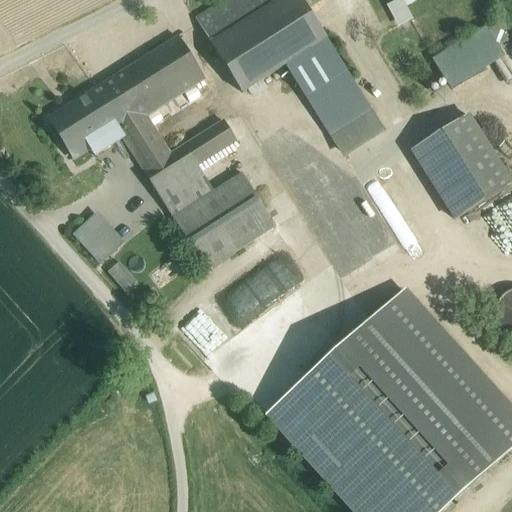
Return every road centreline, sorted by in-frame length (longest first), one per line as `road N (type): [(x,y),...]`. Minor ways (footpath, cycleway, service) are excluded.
road 1 (unclassified): [(0,179),(146,343),(182,481),(181,511)]
road 2 (unclassified): [(141,0),(0,72)]
